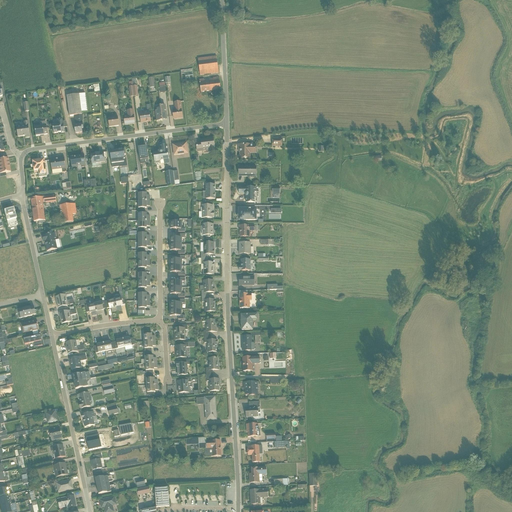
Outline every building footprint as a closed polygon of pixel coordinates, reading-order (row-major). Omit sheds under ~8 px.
[(199,59),(200,75),(217,73),(216,58),(199,59)] [(180,72),(182,81),(196,79),(195,70),(186,71),(180,72)] [(201,94),(220,91),(218,78),(199,81),(201,94)] [(126,83),(127,97),(134,97),(134,86),(130,86),(130,83),(126,83)] [(85,111),(83,93),(64,95),(66,116),(79,115),(79,112),(85,111)] [(174,119),(182,118),(181,103),(173,103),(174,112),(173,112),(174,119)] [(157,123),(166,122),(164,106),(155,107),(157,123)] [(124,127),(135,125),(133,110),(126,112),(126,116),(122,117),(124,127)] [(140,124),(150,123),(149,112),(138,113),(140,124)] [(75,135),(84,133),(81,116),(74,117),(75,126),(73,127),(75,135)] [(108,128),(118,127),(117,118),(107,119),(108,128)] [(52,136),(64,134),(62,120),(56,121),(57,126),(51,127),(52,136)] [(34,138),(48,136),(46,123),(38,124),(39,128),(34,129),(34,125),(32,125),(34,138)] [(16,141),(30,139),(27,124),(23,124),(23,127),(14,128),(16,141)] [(215,151),(213,137),(194,140),(196,154),(215,151)] [(273,139),(272,147),(283,149),(284,141),(273,139)] [(174,156),(188,154),(186,142),(172,144),(174,156)] [(153,162),(168,160),(166,144),(151,147),(153,162)] [(255,155),(255,145),(238,145),(238,162),(249,162),(249,155),(255,155)] [(147,148),(138,149),(141,165),(145,165),(145,161),(148,160),(147,148)] [(124,162),(122,149),(115,150),(117,163),(124,162)] [(110,164),(117,163),(115,150),(108,151),(110,164)] [(91,165),(105,163),(103,152),(89,153),(91,165)] [(71,170),(85,167),(83,155),(69,157),(71,170)] [(62,173),(66,173),(64,157),(49,160),(51,171),(61,170),(62,173)] [(0,168),(9,167),(7,160),(2,161),(1,158),(0,158),(0,168)] [(38,175),(45,174),(43,160),(31,162),(33,171),(38,170),(38,175)] [(237,177),(255,177),(256,167),(237,166),(237,177)] [(0,175),(10,173),(9,167),(0,168),(0,175)] [(164,186),(176,184),(174,170),(162,172),(164,186)] [(246,203),(255,203),(255,187),(238,187),(238,195),(246,195),(246,203)] [(33,223),(44,221),(41,198),(30,199),(33,223)] [(162,202),(162,219),(170,219),(170,208),(167,207),(167,202),(162,202)] [(70,204),(59,204),(60,222),(71,222),(70,204)] [(202,219),(213,218),(213,205),(202,206),(202,219)] [(5,228),(15,225),(10,208),(1,211),(5,228)] [(237,220),(255,220),(255,208),(237,208),(237,220)] [(202,236),(213,237),(213,224),(202,224),(202,236)] [(253,232),(253,225),(238,225),(238,237),(249,238),(249,232),(253,232)] [(45,252),(58,250),(54,233),(42,236),(45,252)] [(203,255),(214,255),(214,242),(203,242),(203,255)] [(238,255),(250,254),(250,243),(238,243),(238,255)] [(239,271),(250,270),(250,259),(239,259),(239,271)] [(203,276),(214,276),(214,262),(203,263),(203,276)] [(238,286),(253,286),(253,276),(238,277),(238,286)] [(203,293),(214,293),(213,280),(202,281),(203,293)] [(251,300),(251,294),(239,294),(239,308),(249,308),(249,300),(251,300)] [(56,309),(74,306),(73,300),(67,302),(65,295),(54,297),(56,309)] [(115,308),(122,306),(120,299),(113,301),(115,308)] [(205,313),(215,312),(214,300),(204,301),(205,313)] [(115,308),(113,301),(106,303),(108,310),(115,308)] [(95,312),(103,310),(101,302),(94,304),(95,312)] [(95,312),(94,304),(87,306),(89,314),(95,312)] [(19,318),(35,315),(33,306),(17,310),(19,318)] [(76,315),(75,310),(58,313),(61,325),(72,323),(70,316),(76,315)] [(256,319),(256,314),(240,315),(240,330),(252,330),(251,320),(256,319)] [(205,333),(217,332),(216,320),(204,321),(205,333)] [(22,334),(38,331),(36,322),(20,325),(22,334)] [(174,341),(185,341),(185,328),(174,329),(174,341)] [(41,346),(39,336),(23,340),(24,346),(34,344),(35,348),(41,346)] [(241,351),(251,351),(250,336),(241,336),(241,351)] [(124,348),(131,347),(129,338),(121,340),(124,348)] [(124,348),(121,340),(115,341),(117,350),(124,348)] [(207,353),(218,353),(217,340),(206,341),(207,353)] [(67,354),(85,350),(84,346),(76,348),(75,341),(64,343),(67,354)] [(143,349),(152,349),(151,341),(143,342),(143,349)] [(104,353),(111,351),(109,342),(102,344),(104,353)] [(104,353),(102,344),(95,346),(97,354),(104,353)] [(175,359),(186,358),(186,346),(175,347),(175,359)] [(266,355),(266,361),(269,361),(269,367),(280,367),(280,362),(272,361),(272,355),(266,355)] [(86,361),(85,356),(68,360),(71,371),(82,369),(80,362),(86,361)] [(259,364),(258,356),(242,357),(242,371),(252,371),(252,365),(259,364)] [(208,370),(219,370),(218,358),(208,358),(208,370)] [(177,375),(187,375),(187,363),(177,363),(177,375)] [(71,376),(73,383),(90,380),(88,373),(71,376)] [(209,392),(220,391),(220,379),(209,379),(209,392)] [(74,390),(91,387),(90,380),(73,383),(74,390)] [(99,382),(102,394),(111,392),(109,380),(99,382)] [(177,393),(188,393),(188,381),(177,381),(177,393)] [(246,397),(258,396),(257,382),(245,383),(246,397)] [(80,410),(91,407),(88,393),(77,396),(80,410)] [(205,422),(216,421),(215,397),(203,397),(205,422)] [(245,417),(260,417),(259,402),(249,402),(249,407),(244,407),(245,417)] [(106,415),(116,414),(115,405),(105,407),(106,415)] [(47,425),(58,422),(55,412),(44,415),(47,425)] [(94,418),(93,413),(80,415),(83,428),(94,426),(93,418),(94,418)] [(248,438),(259,437),(258,424),(247,425),(248,438)] [(51,443),(62,440),(59,428),(48,430),(51,443)] [(88,449),(97,447),(94,434),(85,436),(88,449)] [(203,437),(189,438),(189,445),(196,444),(196,449),(204,449),(203,437)] [(279,445),(278,437),(265,438),(265,442),(268,442),(268,445),(279,445)] [(207,458),(221,457),(220,440),(205,441),(207,458)] [(55,460),(65,457),(63,446),(52,448),(55,460)] [(248,459),(260,458),(259,446),(247,447),(248,459)] [(13,452),(15,467),(17,467),(17,469),(21,469),(19,458),(26,457),(25,451),(13,452)] [(92,471),(102,469),(100,460),(90,461),(92,471)] [(56,478),(68,476),(65,464),(53,466),(56,478)] [(265,475),(264,467),(248,468),(248,483),(259,482),(259,475),(265,475)] [(96,482),(99,496),(111,493),(108,479),(96,482)] [(58,494),(73,491),(70,481),(55,484),(58,494)] [(155,508),(168,507),(167,488),(154,489),(155,508)] [(7,489),(0,490),(0,498),(9,497),(7,489)] [(268,498),(267,490),(250,491),(251,506),(259,506),(258,498),(268,498)] [(0,498),(0,508),(9,506),(14,505),(12,496),(9,497),(0,498)] [(67,509),(76,507),(74,496),(56,500),(58,509),(67,507),(67,509)] [(116,506),(114,497),(99,501),(101,509),(104,509),(104,511),(113,511),(112,507),(116,506)]
